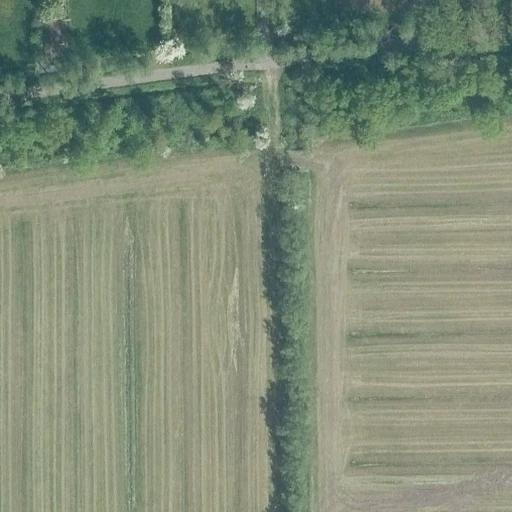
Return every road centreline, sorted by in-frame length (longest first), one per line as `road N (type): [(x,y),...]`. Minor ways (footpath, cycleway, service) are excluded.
road 1 (unclassified): [(0,95),(265,64)]
road 2 (unclassified): [(265,64),(511,31)]
